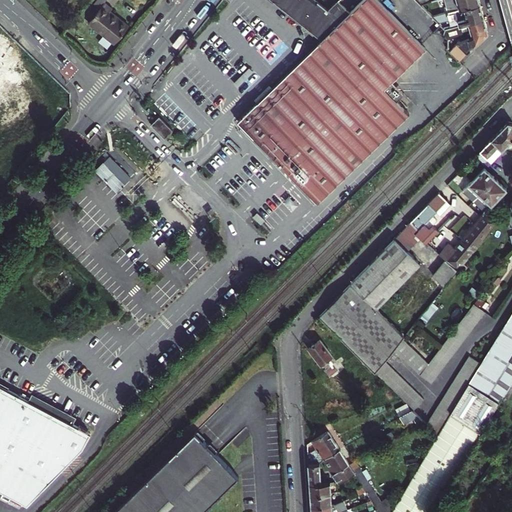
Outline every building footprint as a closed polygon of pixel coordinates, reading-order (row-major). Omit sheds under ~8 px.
[(98,0),(84,16),(108,37),(123,21),(106,6),(108,3),(104,0),(98,0)] [(397,123),(398,124),(408,114),(404,111),(395,101),(382,88),(390,80),(422,49),(426,45),(421,40),(379,0),(363,0),(356,8),(330,33),(329,32),(323,39),(322,39),(317,43),(320,45),(273,88),(270,84),(261,92),(254,99),(257,102),(254,104),(237,121),(265,150),(269,153),(274,159),(280,164),(314,200),(316,202),(345,174),(351,169),(392,129),(397,123)] [(274,0),(322,39),(323,39),(329,32),(330,33),(356,8),(363,0),(360,0),(348,12),(336,0),(330,6),(324,0),(274,0)] [(440,0),(444,12),(478,2),(477,0),(440,0)] [(478,2),(444,12),(431,15),(435,20),(445,17),(447,18),(455,16),(457,23),(482,17),(480,9),(478,2)] [(484,24),(482,17),(457,23),(441,28),(439,31),(442,34),(450,32),(459,29),(460,34),(454,40),(452,39),(449,41),(445,46),(458,58),(486,31),(484,24)] [(459,29),(450,32),(452,39),(454,40),(460,34),(459,29)] [(403,93),(390,80),(382,88),(395,101),(403,93)] [(157,117),(148,126),(152,129),(163,140),(172,131),(157,117)] [(504,148),(510,142),(511,139),(511,122),(507,121),(479,150),(481,152),(479,153),(479,156),(483,160),(486,160),(488,159),(491,161),(504,148)] [(470,207),(480,216),(484,211),(496,222),(500,217),(489,208),(507,188),(496,178),(485,168),(484,167),(471,181),(460,170),(446,185),(470,207)] [(447,201),(438,192),(411,221),(418,230),(415,233),(420,238),(426,243),(438,231),(433,226),(438,221),(433,216),(447,201)] [(474,250),(496,222),(484,211),(480,216),(461,239),(474,250)] [(403,339),(405,337),(377,308),(410,274),(420,264),(407,251),(420,238),(415,233),(418,230),(411,221),(366,269),(321,317),(331,327),(378,372),(385,362),(394,350),(395,350),(403,339)] [(458,270),(474,250),(461,239),(454,247),(448,242),(439,254),(445,259),(446,260),(458,270)] [(446,286),(458,270),(446,260),(445,259),(432,275),(446,286)] [(489,304),(482,299),(478,303),(486,308),(489,304)] [(430,364),(421,376),(431,384),(485,312),(475,304),(430,364)] [(511,313),(504,327),(438,436),(395,507),(391,511),(428,511),(508,390),(511,383),(511,313)] [(323,330),(331,327),(321,317),(316,322),(323,330)] [(335,362),(332,357),(333,356),(320,338),(307,348),(320,366),(322,365),(325,369),(330,376),(337,371),(334,367),(337,365),(335,362)] [(421,376),(430,364),(403,339),(395,350),(394,350),(421,376)] [(426,424),(437,435),(450,414),(469,383),(481,363),(475,360),(469,356),(426,424)] [(413,409),(424,399),(385,362),(378,372),(377,373),(403,400),(406,403),(407,403),(413,409)] [(0,489),(29,505),(84,448),(91,433),(88,432),(84,429),(74,424),(30,400),(0,384),(0,489)] [(33,394),(30,400),(74,424),(77,417),(33,394)] [(413,411),(406,403),(395,409),(400,415),(410,410),(411,411),(413,411)] [(399,415),(400,417),(404,423),(414,418),(416,424),(423,421),(413,411),(411,411),(410,410),(400,415),(399,415)] [(322,461),(324,460),(340,449),(328,430),(307,444),(307,454),(308,463),(320,462),(322,461)] [(205,511),(239,480),(193,433),(111,511),(205,511)] [(324,460),(332,474),(349,464),(344,456),(340,449),(324,460)] [(415,457),(406,459),(408,467),(418,465),(415,457)] [(374,505),(381,501),(368,481),(355,460),(349,464),(332,474),(338,483),(354,474),(361,484),(365,490),(371,500),(374,505)] [(329,479),(321,480),(320,462),(308,463),(308,473),(309,483),(329,482),(329,479)] [(310,494),(331,493),(331,485),(334,485),(333,482),(329,482),(309,483),(309,489),(310,494)] [(357,486),(360,493),(365,490),(361,484),(357,486)] [(332,504),(331,493),(310,494),(310,500),(310,506),(332,504)] [(377,509),(378,511),(391,511),(395,507),(389,496),(381,501),(374,505),(377,509)] [(332,504),(310,506),(311,511),(310,511),(339,511),(340,511),(347,509),(344,500),(336,504),(332,504)]
